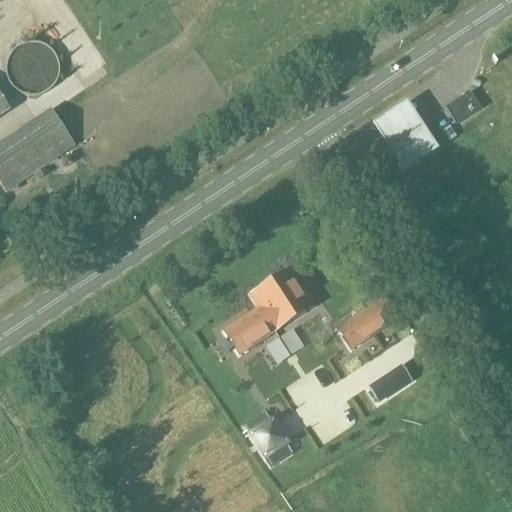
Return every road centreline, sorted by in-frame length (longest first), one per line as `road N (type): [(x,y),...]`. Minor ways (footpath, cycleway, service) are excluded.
road 1 (unclassified): [(511,452),(313,131)]
road 2 (primary): [(0,338),(313,131)]
road 3 (primary): [(313,131),(511,0)]
